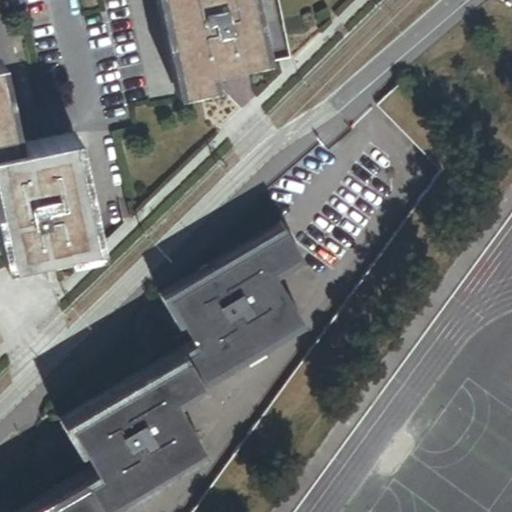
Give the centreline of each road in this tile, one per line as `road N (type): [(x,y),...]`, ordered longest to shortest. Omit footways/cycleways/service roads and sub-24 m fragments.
road 1 (residential): [(0,406),(264,152),(345,97),(457,0)]
road 2 (unknown): [(66,0),(68,47),(61,61),(42,65),(18,47),(9,0)]
